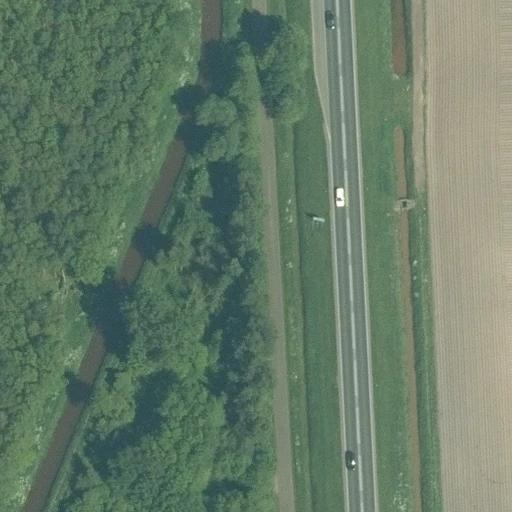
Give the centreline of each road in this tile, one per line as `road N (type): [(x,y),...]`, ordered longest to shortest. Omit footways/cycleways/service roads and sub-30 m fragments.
road 1 (trunk): [(362,511),(336,0)]
road 2 (unclassified): [(283,511),(258,0)]
